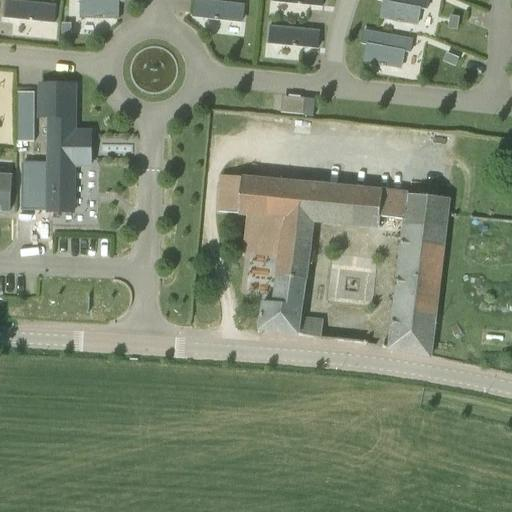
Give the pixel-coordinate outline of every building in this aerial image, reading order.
[(75,0),(75,2),(82,2),(81,18),(96,18),(96,20),(103,20),(103,18),(118,19),(118,3),(125,3),(124,0),(75,0)] [(195,1),(193,17),(209,19),(209,18),(214,19),(214,21),(218,21),(218,20),(222,20),(222,21),(241,23),(243,6),(245,6),(245,5),(244,5),(244,6),(196,0),(195,0),(194,0),(194,1),(195,1)] [(378,0),(378,2),(385,3),(382,19),(396,22),(396,24),(403,25),(403,23),(417,26),(420,10),(427,11),(428,0),(378,0)] [(57,7),(57,6),(56,6),(7,1),(6,2),(8,2),(7,18),(26,20),(29,20),(29,22),(34,22),(34,20),(39,21),(39,22),(55,23),(56,7),(57,7)] [(459,18),(451,17),(448,29),(456,30),(459,18)] [(63,37),(71,37),(71,25),(63,25),(63,37)] [(320,32),(320,31),(319,31),(319,32),(271,27),(271,26),(270,26),(270,27),(272,28),(270,44),(289,46),(289,45),(293,46),(293,47),(297,48),(297,46),(302,47),(318,49),(320,32)] [(364,32),(362,45),(368,46),(365,62),(379,64),(379,66),(386,67),(387,66),(401,68),(404,52),(410,54),(412,41),(364,32)] [(444,62),(455,67),(458,59),(447,54),(444,62)] [(48,213),(73,213),(74,164),(89,165),(90,133),(74,133),(75,85),(40,85),(40,118),(49,118),(48,213)] [(33,143),(34,143),(35,93),(19,93),(19,143),(22,143),(29,143),(33,143)] [(282,96),(281,111),(304,114),(305,99),(282,96)] [(12,177),(0,176),(0,211),(10,213),(12,177)] [(259,331),(319,339),(322,321),(300,319),(313,222),(379,228),(380,218),(405,220),(390,349),(430,358),(449,199),(222,177),(217,212),(247,216),(243,252),(279,256),(273,304),(263,302),(259,331)]
